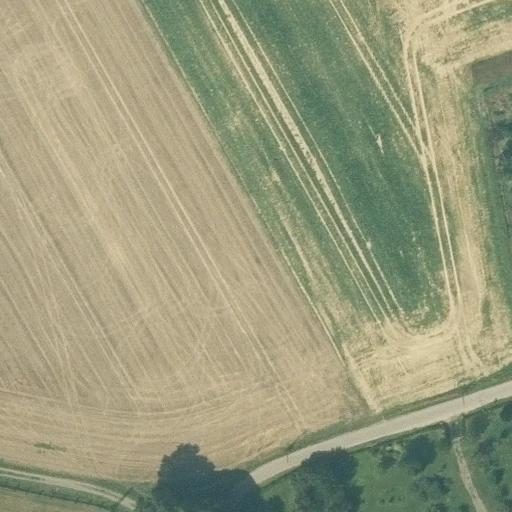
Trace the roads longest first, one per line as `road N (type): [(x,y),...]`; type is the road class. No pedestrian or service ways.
road 1 (residential): [(227,511),(264,472),(511,390)]
road 2 (track): [(144,511),(0,473)]
